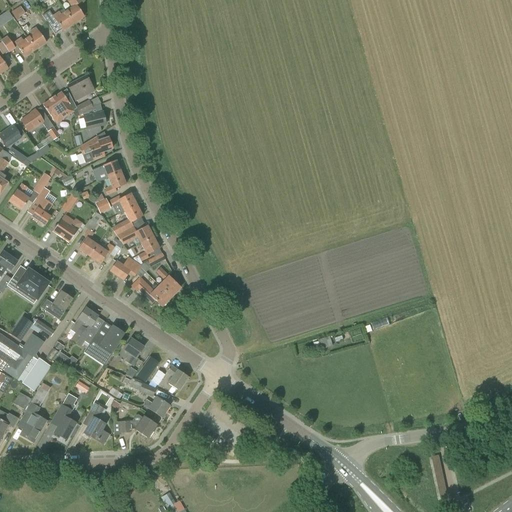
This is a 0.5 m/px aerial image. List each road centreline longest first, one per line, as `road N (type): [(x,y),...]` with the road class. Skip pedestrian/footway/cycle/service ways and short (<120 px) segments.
road 1 (residential): [(217,375),(228,348),(132,158),(107,31)]
road 2 (tertiary): [(217,375),(0,227)]
road 3 (residential): [(217,375),(177,436),(150,459),(0,467)]
road 4 (unclassified): [(343,463),(365,445),(439,433),(511,406)]
road 5 (tertiary): [(343,463),(217,375)]
road 6 (residential): [(0,105),(107,31)]
